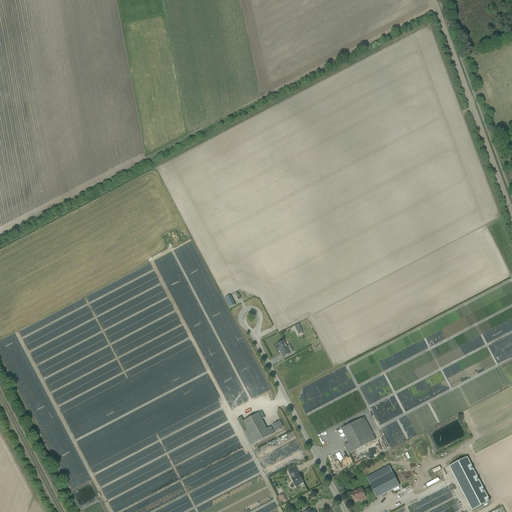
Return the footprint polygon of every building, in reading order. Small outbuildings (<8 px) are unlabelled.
[(230,295),(224,298),(229,308),(235,305),(230,295)] [(277,346),(276,347),(278,352),(280,351),(283,358),(291,354),(290,354),(293,352),(290,345),(287,347),(284,341),(277,345),(277,346)] [(255,444),(258,442),(272,435),(275,433),(271,427),(267,430),(258,414),(243,422),(255,444)] [(371,443),(359,420),(341,429),(350,446),(345,448),(349,454),(371,443)] [(272,425),(275,431),(283,427),(280,421),(272,425)] [(467,457),(449,467),(472,511),(490,502),(467,457)] [(299,485),(303,482),(300,475),(299,475),(295,468),(289,472),(292,479),(295,487),(296,486),(296,487),(300,486),(299,485)] [(370,484),(377,498),(400,486),(392,473),(370,484)] [(359,500),(358,499),(365,496),(361,489),(354,493),(354,494),(351,496),(355,503),(359,500)]
